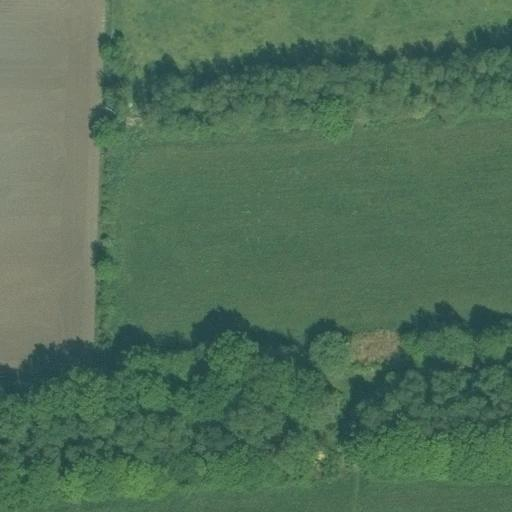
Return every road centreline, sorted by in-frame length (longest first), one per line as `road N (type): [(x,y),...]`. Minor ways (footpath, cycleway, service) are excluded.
road 1 (track): [(323,378),(0,400)]
road 2 (track): [(323,378),(511,364)]
